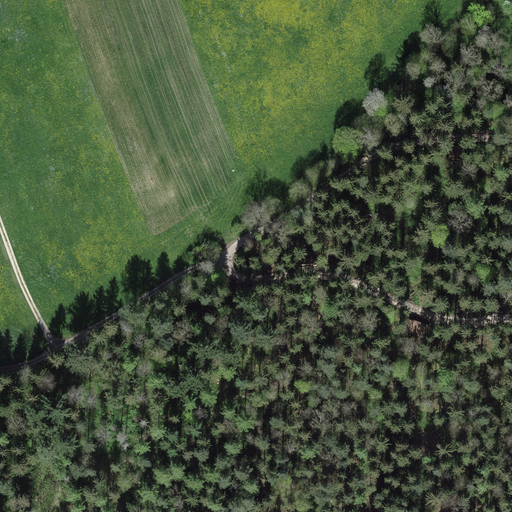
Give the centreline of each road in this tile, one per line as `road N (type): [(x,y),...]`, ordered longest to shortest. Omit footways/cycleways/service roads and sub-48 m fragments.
road 1 (track): [(54,349),(226,260),(240,239),(389,146),(474,134),(511,143)]
road 2 (track): [(226,260),(239,278),(323,273),(433,317),(511,321)]
road 3 (track): [(54,349),(0,215)]
